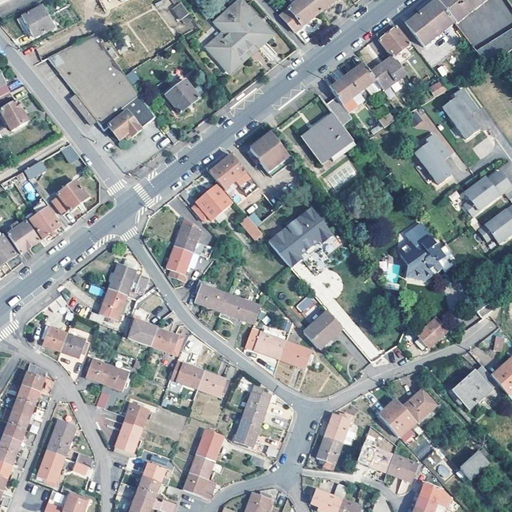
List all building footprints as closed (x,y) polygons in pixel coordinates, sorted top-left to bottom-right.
[(295,34),(320,13),(309,0),(301,0),(280,17),(295,34)] [(309,0),(320,13),(337,0),(309,0)] [(439,0),(437,2),(454,24),(455,25),(487,0),(439,0)] [(226,71),(253,47),(256,51),(272,37),(240,2),(215,24),(225,34),(208,50),(226,71)] [(454,24),(437,2),(419,16),(410,23),(406,27),(423,48),(454,24)] [(189,15),(181,4),(172,9),(180,21),(189,15)] [(53,29),(42,7),(23,17),(34,39),(53,29)] [(410,47),(396,29),(380,42),(393,60),(410,47)] [(511,50),(511,30),(476,54),(487,67),(491,65),(511,50)] [(96,123),(97,124),(136,93),(123,75),(95,35),(47,59),(76,97),(71,101),(91,127),(96,123)] [(230,75),(256,51),(253,47),(226,71),(230,75)] [(370,75),(375,82),(383,93),(404,79),(392,61),(370,75)] [(358,95),(375,82),(370,75),(363,65),(346,78),(358,95)] [(134,70),(126,74),(131,83),(138,80),(134,70)] [(0,97),(8,94),(0,76),(0,97)] [(329,90),(336,99),(347,114),(356,108),(351,100),(358,95),(346,78),(329,90)] [(199,99),(185,82),(166,97),(180,115),(199,99)] [(448,90),(442,83),(429,90),(435,99),(436,98),(448,90)] [(477,110),(462,90),(454,96),(456,99),(443,108),(450,117),(451,116),(457,124),(455,125),(466,140),(479,130),(470,116),(477,110)] [(10,93),(8,94),(0,97),(0,112),(11,132),(27,122),(16,102),(15,103),(10,93)] [(136,93),(97,124),(104,132),(106,129),(108,128),(127,114),(140,131),(156,119),(136,93)] [(352,121),(347,114),(336,99),(326,106),(334,117),(342,128),(352,121)] [(141,132),(140,131),(127,114),(108,128),(118,142),(124,138),(128,134),(131,138),(132,139),(141,132)] [(414,114),(406,120),(412,128),(420,122),(414,114)] [(395,122),(390,115),(378,122),(383,129),(395,122)] [(356,146),(342,128),(334,117),(302,140),(321,166),(330,159),(333,163),(356,146)] [(182,140),(174,129),(167,134),(175,145),(182,140)] [(284,152),(271,135),(251,150),(257,158),(254,160),(256,164),(259,162),(268,174),(289,159),(284,152)] [(449,157),(434,136),(425,142),(428,146),(415,155),(421,164),(423,163),(428,171),(427,172),(438,186),(451,176),(441,163),(449,157)] [(70,145),(61,151),(69,163),(78,157),(70,145)] [(245,174),(231,157),(223,163),(214,171),(209,175),(224,192),(237,182),(248,196),(258,188),(247,173),(245,174)] [(289,159),(268,174),(272,179),(292,164),(292,163),(289,159)] [(501,166),(511,183),(511,161),(501,166)] [(45,171),(40,162),(24,171),(29,179),(45,171)] [(26,175),(23,171),(15,176),(17,180),(26,175)] [(502,195),(510,190),(499,174),(487,183),(479,189),(477,186),(464,195),(469,203),(463,208),(471,219),(502,195)] [(487,183),(484,180),(477,186),(479,189),(487,183)] [(88,198),(75,181),(50,200),(63,217),(70,211),(70,212),(88,198)] [(231,205),(216,188),(196,204),(198,205),(192,209),(204,223),(209,219),(212,222),(231,205)] [(511,188),(510,190),(502,195),(507,202),(511,198),(511,188)] [(49,208),(43,200),(39,203),(44,211),(47,209),(49,208)] [(511,231),(511,207),(504,214),(505,216),(499,221),(497,218),(477,233),(486,244),(492,240),(497,247),(511,237),(509,234),(511,231)] [(60,228),(47,209),(44,211),(30,221),(43,239),(60,228)] [(309,209),(269,244),(292,270),(303,260),(301,257),(318,242),(320,245),(332,235),(309,209)] [(254,226),(260,223),(256,213),(250,215),(254,226)] [(255,227),(247,218),(240,224),(255,242),(259,239),(261,241),(264,238),(255,227)] [(174,248),(193,254),(196,245),(201,232),(198,231),(199,229),(184,219),(174,248)] [(40,242),(27,223),(21,227),(18,224),(11,229),(14,233),(8,237),(21,255),(29,249),(40,242)] [(0,266),(16,255),(3,236),(0,238),(0,266)] [(448,277),(462,268),(449,250),(442,255),(433,243),(423,249),(431,260),(428,261),(426,258),(419,257),(412,249),(398,258),(408,272),(406,284),(427,286),(436,281),(432,275),(437,272),(441,278),(446,274),(448,277)] [(214,251),(196,245),(193,254),(209,260),(214,251)] [(193,254),(174,248),(167,270),(171,271),(169,276),(186,282),(189,273),(186,272),(189,265),(191,266),(206,272),(214,262),(209,260),(193,254)] [(136,264),(127,261),(125,262),(123,266),(136,271),(137,266),(136,264)] [(118,264),(108,290),(127,297),(136,271),(123,266),(118,264)] [(149,281),(140,278),(135,292),(143,296),(144,295),(149,281)] [(220,313),(227,295),(215,290),(216,286),(208,283),(208,284),(198,281),(197,283),(194,292),(198,294),(194,303),(220,313)] [(90,285),(88,292),(101,296),(103,289),(90,285)] [(118,323),(127,297),(108,290),(99,316),(118,323)] [(66,302),(62,295),(48,306),(53,311),(66,302)] [(227,295),(220,313),(254,325),(261,308),(227,295)] [(296,307),(305,316),(317,304),(308,295),(296,307)] [(483,296),(470,304),(475,310),(462,319),(471,331),(484,322),(479,316),(491,308),(483,296)] [(343,329),(328,312),(304,334),(318,349),(329,337),(332,339),(343,329)] [(346,313),(337,322),(371,362),(381,354),(346,313)] [(150,347),(157,329),(145,325),(146,322),(139,320),(140,319),(133,316),(129,328),(133,329),(129,339),(150,347)] [(289,331),(292,323),(283,320),(280,328),(289,331)] [(448,333),(436,320),(417,336),(419,339),(415,343),(422,351),(426,347),(429,350),(448,333)] [(42,346),(61,352),(68,335),(49,328),(42,346)] [(183,339),(157,329),(150,347),(176,357),(183,339)] [(280,360),(286,342),(252,330),(245,348),(280,360)] [(86,341),(68,335),(61,352),(80,359),(86,341)] [(332,339),(329,337),(318,349),(319,351),(332,339)] [(494,351),(501,352),(504,339),(497,337),(494,351)] [(312,351),(286,342),(280,360),(305,369),(312,351)] [(104,385),(111,367),(93,360),(85,378),(104,385)] [(511,360),(492,378),(498,384),(507,395),(508,396),(511,393),(511,360)] [(170,380),(198,390),(205,372),(179,363),(177,362),(170,380)] [(498,384),(492,378),(481,366),(453,392),(469,410),(498,384)] [(111,367),(104,385),(123,392),(129,374),(111,367)] [(29,369),(22,387),(39,393),(46,374),(29,369)] [(229,381),(205,372),(198,390),(219,398),(220,393),(224,394),(229,381)] [(17,400),(34,406),(39,393),(22,387),(17,400)] [(244,416),(262,422),(271,396),(263,394),(264,390),(254,387),(244,416)] [(111,394),(107,405),(113,406),(117,393),(104,389),(103,391),(111,394)] [(402,408),(416,422),(418,425),(437,407),(422,390),(402,408)] [(105,409),(110,395),(101,392),(96,406),(105,409)] [(30,418),(34,406),(17,400),(13,412),(30,418)] [(398,439),(416,422),(402,408),(396,400),(378,417),(398,439)] [(124,422),(142,429),(149,411),(131,404),(124,422)] [(2,422),(8,424),(25,430),(30,418),(13,412),(7,410),(2,422)] [(347,431),(353,417),(345,414),(345,416),(340,414),(339,417),(333,415),(325,437),(343,444),(350,446),(355,434),(347,431)] [(178,441),(185,417),(177,415),(175,423),(173,423),(169,438),(178,441)] [(254,445),(262,422),(244,416),(236,438),(254,445)] [(132,455),(142,429),(124,422),(115,448),(125,452),(132,455)] [(8,424),(3,437),(20,443),(25,430),(8,424)] [(56,426),(47,452),(64,458),(74,432),(56,426)] [(0,449),(16,456),(20,443),(3,437),(0,445),(0,449)] [(203,437),(196,456),(214,463),(221,445),(203,437)] [(332,471),(343,444),(325,437),(316,459),(318,461),(317,463),(323,466),(322,467),(332,471)] [(370,468),(387,474),(394,456),(363,445),(361,450),(358,457),(370,461),(368,467),(370,468)] [(276,458),(279,449),(268,446),(266,454),(276,458)] [(116,455),(129,459),(132,460),(134,456),(132,455),(125,452),(115,448),(113,452),(116,455)] [(0,449),(0,463),(11,468),(16,456),(0,449)] [(64,458),(47,452),(37,477),(44,480),(44,483),(57,488),(62,474),(59,472),(64,458)] [(488,462),(479,452),(459,470),(468,481),(488,462)] [(429,467),(440,460),(436,453),(425,460),(429,467)] [(91,459),(79,454),(76,463),(89,468),(91,459)] [(214,463),(196,456),(188,479),(183,491),(208,500),(210,500),(214,488),(206,484),(214,463)] [(265,460),(252,456),(249,464),(262,468),(265,460)] [(394,456),(387,474),(410,483),(411,483),(418,465),(394,456)] [(11,468),(0,463),(0,477),(7,480),(11,468)] [(148,465),(143,477),(161,484),(166,471),(148,465)] [(441,465),(436,471),(446,478),(450,473),(441,465)] [(139,489),(157,496),(161,484),(143,477),(139,489)] [(404,495),(409,484),(402,481),(397,493),(404,495)] [(333,497),(342,500),(347,488),(338,484),(333,497)] [(420,498),(437,504),(441,491),(425,485),(421,495),(420,498)] [(181,491),(169,486),(166,495),(178,499),(181,491)] [(157,496),(139,489),(134,502),(152,509),(154,503),(157,496)] [(318,511),(338,511),(342,500),(333,497),(317,490),(311,504),(319,507),(318,511)] [(253,493),(246,511),(265,511),(270,500),(253,493)] [(63,511),(83,511),(87,504),(88,501),(71,494),(63,511)] [(433,511),(437,504),(420,498),(419,501),(415,511),(417,511),(433,511)] [(359,511),(361,507),(342,500),(338,511),(359,511)] [(129,511),(150,511),(152,509),(134,502),(129,511)] [(157,511),(160,511),(173,511),(175,509),(162,504),(161,506),(154,503),(152,509),(157,511)] [(375,503),(371,511),(391,511),(393,509),(375,503)]
